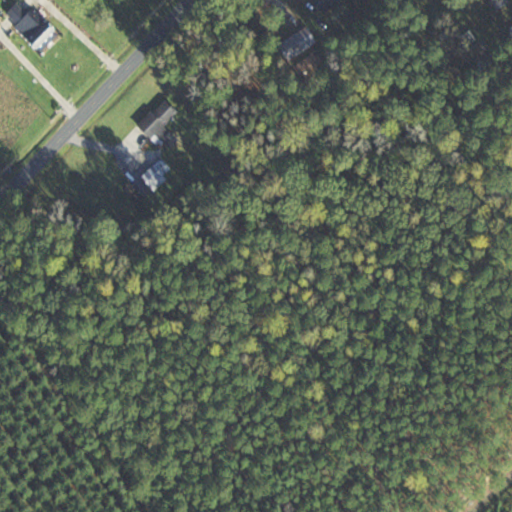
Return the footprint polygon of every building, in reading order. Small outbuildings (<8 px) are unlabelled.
[(308,0),(322,14),(335,0),(308,0)] [(510,1),(509,0),(489,0),(495,9),(510,1)] [(57,37),(31,7),(24,13),(16,3),(4,13),(25,38),(24,39),(36,54),(57,37)] [(276,43),(286,61),(317,44),(308,26),(276,43)] [(163,125),(177,111),(163,97),(135,125),(150,140),(154,136),(159,140),(169,130),(163,125)]
